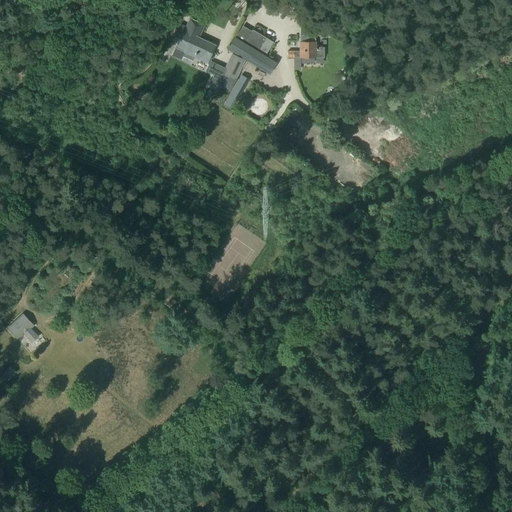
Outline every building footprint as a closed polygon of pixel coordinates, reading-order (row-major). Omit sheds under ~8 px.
[(292,12),(289,18),(291,19),(297,22),(301,16),(300,16),(294,13),(292,12)] [(181,26),(174,40),(179,42),(177,46),(185,50),(184,53),(194,57),(195,55),(207,60),(209,57),(213,59),(215,54),(211,52),(214,46),(197,38),(198,37),(203,26),(189,19),(185,28),(181,26)] [(300,52),(287,52),(287,58),(300,58),(300,59),(316,59),(316,58),(323,58),(323,48),(316,48),(316,42),(315,42),(315,36),(320,36),(320,28),(300,28),(300,36),(300,42),(300,52)] [(265,56),(273,43),(252,30),(243,44),(231,37),(225,46),(238,54),(237,55),(268,74),(275,62),(265,56)] [(244,60),(231,54),(224,68),(219,66),(212,82),(229,90),(234,81),(244,60)] [(246,79),(247,76),(243,73),(241,76),(223,105),(224,105),(222,108),(228,111),(229,108),(231,110),(249,80),(246,79)] [(197,116),(192,112),(187,117),(193,122),(197,116)] [(38,337),(28,326),(30,324),(22,315),(7,329),(15,337),(21,332),(31,343),(38,337)] [(1,375),(7,381),(15,372),(9,367),(1,375)]
